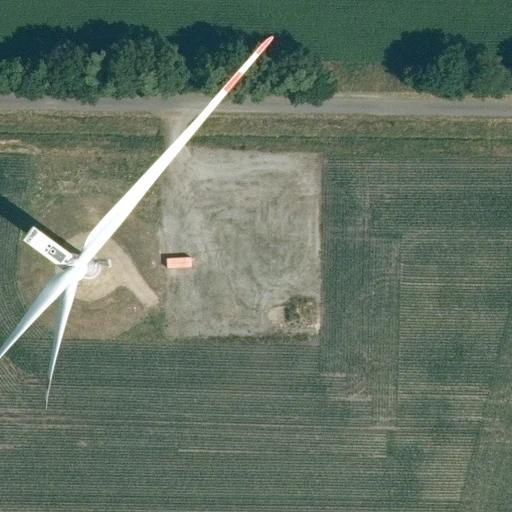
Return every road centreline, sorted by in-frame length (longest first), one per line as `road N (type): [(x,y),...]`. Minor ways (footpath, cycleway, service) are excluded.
road 1 (track): [(511,108),(0,101)]
road 2 (track): [(177,103),(178,312)]
